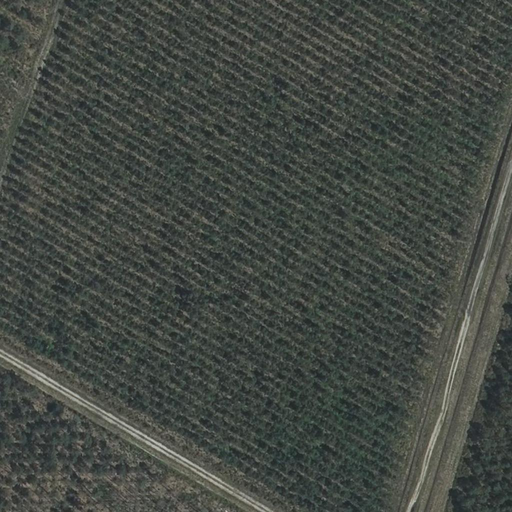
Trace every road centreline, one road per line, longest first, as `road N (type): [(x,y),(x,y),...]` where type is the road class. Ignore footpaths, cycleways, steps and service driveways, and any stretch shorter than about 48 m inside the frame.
road 1 (track): [(511,162),(409,511)]
road 2 (track): [(267,511),(0,353)]
